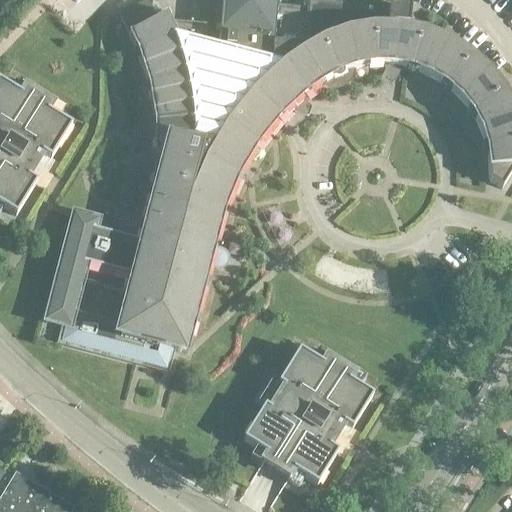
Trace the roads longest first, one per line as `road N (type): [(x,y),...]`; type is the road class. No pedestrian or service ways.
road 1 (residential): [(192,511),(68,423),(0,358)]
road 2 (tertiary): [(413,511),(511,352)]
